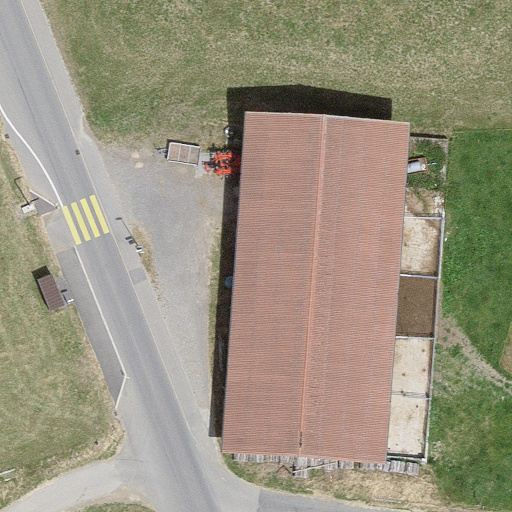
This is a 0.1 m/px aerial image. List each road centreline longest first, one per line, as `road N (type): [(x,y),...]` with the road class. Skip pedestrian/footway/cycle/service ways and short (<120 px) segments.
road 1 (secondary): [(185,498),(0,27)]
road 2 (unknown): [(185,498),(71,499),(44,511)]
